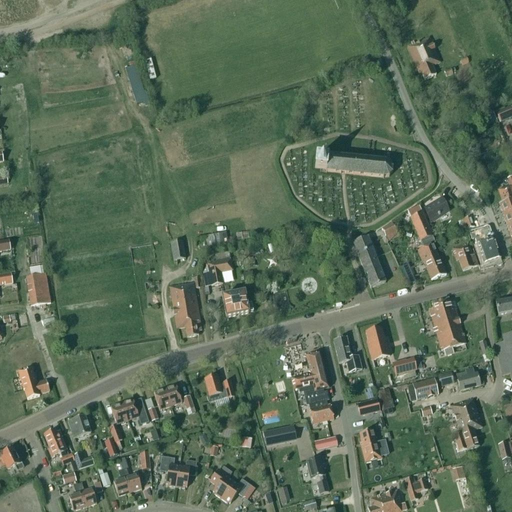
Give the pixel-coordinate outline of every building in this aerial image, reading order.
[(431,67),(439,64),(429,38),(414,44),(413,42),(410,44),(411,46),(407,47),(418,74),(422,73),(425,81),(435,77),(431,67)] [(151,60),(145,61),(150,81),(155,79),(151,60)] [(124,69),(136,105),(143,102),(145,107),(150,105),(146,92),(143,93),(134,66),(124,69)] [(511,118),(511,111),(511,108),(496,115),(500,124),(511,118)] [(491,115),(477,120),(480,128),(495,122),(491,115)] [(316,157),(314,169),(326,170),(326,172),(383,178),(386,178),(388,177),(390,175),(392,173),(392,170),(392,168),(391,165),(390,164),(387,162),(385,161),(328,155),(327,158),(316,157)] [(511,186),(498,192),(502,203),(499,204),(499,205),(503,216),(511,212),(511,186)] [(447,211),(443,202),(425,211),(430,221),(440,217),(440,216),(447,211)] [(419,207),(407,212),(410,220),(420,243),(420,242),(422,242),(424,249),(418,251),(423,264),(424,264),(431,282),(446,276),(439,258),(438,258),(433,245),(435,245),(419,207)] [(511,212),(503,216),(507,227),(511,225),(511,212)] [(474,228),(471,217),(462,220),(466,230),(474,228)] [(398,237),(396,233),(391,225),(381,230),(388,242),(398,237)] [(501,260),(492,235),(487,236),(485,231),(481,232),(480,229),(471,232),(474,241),(475,241),(483,266),(501,260)] [(213,236),(205,238),(207,248),(215,247),(213,236)] [(367,238),(352,244),(370,290),(385,284),(367,238)] [(434,242),(436,245),(437,249),(445,246),(442,239),(434,242)] [(9,242),(0,243),(0,253),(10,251),(9,242)] [(173,262),(185,260),(182,243),(170,245),(173,262)] [(462,272),(478,267),(474,257),(473,258),(468,245),(467,245),(467,244),(466,245),(454,250),(453,248),(451,248),(452,250),(451,251),(455,262),(459,261),(462,272)] [(209,274),(202,275),(205,288),(211,287),(211,288),(222,285),(220,275),(232,272),(230,260),(229,260),(228,253),(215,256),(216,262),(212,263),(212,265),(207,266),(209,274)] [(448,258),(442,260),(447,271),(452,269),(448,258)] [(0,287),(12,285),(10,274),(0,275),(0,287)] [(31,308),(50,305),(45,275),(26,278),(31,308)] [(187,339),(198,337),(198,333),(200,332),(199,323),(199,322),(193,285),(169,289),(176,331),(185,329),(187,339)] [(253,313),(251,305),(246,306),(244,294),(222,299),(226,320),(248,315),(248,314),(253,313)] [(448,300),(431,305),(433,310),(428,312),(430,318),(431,318),(441,353),(443,352),(445,357),(453,355),(451,350),(465,345),(455,311),(451,312),(448,300)] [(511,301),(508,302),(508,300),(495,302),(498,316),(511,313),(511,301)] [(367,342),(372,361),(390,356),(387,348),(386,348),(385,344),(386,344),(385,338),(384,337),(381,328),(365,333),(368,341),(367,342)] [(511,337),(503,339),(504,345),(496,347),(502,377),(510,375),(511,382),(511,337)] [(333,342),(339,366),(349,363),(350,368),(347,368),(348,375),(361,371),(358,357),(351,359),(346,339),(333,342)] [(491,362),(485,342),(479,344),(484,364),(491,362)] [(308,407),(323,403),(329,402),(327,393),(324,393),(323,391),(328,390),(319,354),(306,358),(310,376),(292,381),(290,381),(293,392),(298,391),(299,395),(303,394),(306,408),(308,407)] [(405,362),(393,365),(395,377),(397,383),(415,378),(414,372),(415,372),(412,360),(410,361),(410,362),(405,363),(405,362)] [(39,396),(49,393),(45,380),(35,383),(31,370),(19,374),(27,401),(39,397),(39,396)] [(461,392),(481,386),(478,374),(467,377),(466,373),(457,376),(461,392)] [(454,385),(450,374),(437,377),(440,389),(454,385)] [(219,386),(217,378),(204,381),(209,398),(206,398),(208,405),(227,400),(234,398),(230,383),(219,386)] [(412,386),(407,387),(410,403),(416,401),(438,396),(435,381),(412,386)] [(164,390),(170,408),(182,405),(176,387),(164,390)] [(159,412),(170,408),(164,390),(153,394),(159,412)] [(379,397),(378,397),(382,412),(391,409),(393,409),(388,391),(378,393),(379,397)] [(194,409),(190,397),(182,400),(186,411),(194,409)] [(121,405),(127,423),(139,419),(133,401),(121,405)] [(357,406),(360,418),(380,413),(376,401),(357,406)] [(482,429),(472,401),(451,408),(460,435),(453,437),(458,453),(466,450),(467,452),(479,448),(473,432),(482,429)] [(149,417),(143,402),(137,404),(142,420),(149,417)] [(323,403),(308,407),(313,427),(333,422),(330,407),(324,408),(323,403)] [(116,427),(127,423),(121,405),(110,408),(116,427)] [(503,407),(507,423),(511,422),(511,412),(511,406),(503,407)] [(158,421),(154,409),(148,411),(152,423),(158,421)] [(90,435),(85,417),(67,423),(73,441),(90,435)] [(121,442),(116,427),(109,429),(117,453),(121,451),(118,443),(121,442)] [(263,435),(266,447),(295,440),(293,429),(263,435)] [(50,451),(48,452),(51,459),(60,455),(62,460),(60,460),(63,467),(74,462),(71,456),(68,457),(66,453),(67,452),(61,439),(59,440),(55,431),(44,436),(50,451)] [(373,431),(359,435),(361,443),(360,444),(365,464),(382,460),(381,458),(388,456),(385,442),(378,444),(378,443),(376,444),(373,431)] [(241,449),(249,450),(251,441),(242,439),(241,449)] [(314,444),(315,452),(337,447),(335,439),(330,440),(314,444)] [(111,441),(105,444),(110,459),(117,457),(111,441)] [(510,460),(506,444),(497,446),(501,462),(510,460)] [(17,460),(12,450),(0,455),(8,472),(16,469),(18,473),(24,470),(18,459),(17,460)] [(82,461),(80,455),(73,458),(77,472),(94,466),(91,458),(82,461)] [(151,471),(149,455),(140,455),(141,472),(151,471)] [(176,489),(179,468),(173,467),(174,460),(161,459),(159,473),(167,474),(166,486),(167,486),(167,488),(176,489)] [(326,483),(324,477),(323,472),(320,460),(306,463),(307,466),(310,481),(319,479),(321,485),(326,483)] [(179,468),(176,489),(184,491),(185,489),(186,489),(188,477),(194,478),(196,464),(186,462),(185,469),(179,468)] [(220,501),(233,483),(228,480),(232,474),(223,468),(220,473),(218,471),(209,483),(216,488),(213,494),(214,495),(213,496),(220,501)] [(465,480),(462,468),(452,471),(455,483),(465,480)] [(122,472),(130,495),(141,491),(136,476),(129,478),(126,470),(122,472)] [(118,499),(130,495),(122,472),(118,473),(120,481),(113,483),(118,499)] [(76,483),(74,474),(62,478),(64,486),(76,483)] [(103,476),(99,478),(103,489),(110,487),(106,475),(103,476)] [(424,481),(415,483),(412,484),(411,479),(404,482),(411,503),(418,501),(416,495),(427,491),(424,481)] [(233,483),(220,501),(227,506),(228,505),(230,506),(237,496),(242,499),(250,487),(241,481),(237,487),(233,483)] [(326,483),(321,485),(317,486),(319,496),(328,494),(327,488),(326,483)] [(99,484),(94,486),(97,495),(102,493),(99,484)] [(77,486),(85,509),(96,506),(91,490),(84,493),(81,485),(77,486)] [(72,511),(76,511),(85,509),(77,486),(73,488),(76,495),(68,498),(72,511)] [(367,511),(405,511),(406,511),(404,505),(401,506),(396,492),(369,500),(372,509),(367,510),(367,511)] [(283,495),(278,496),(280,505),(286,503),(287,503),(285,497),(283,495)] [(307,511),(317,509),(314,501),(302,504),(304,511),(307,511)]
